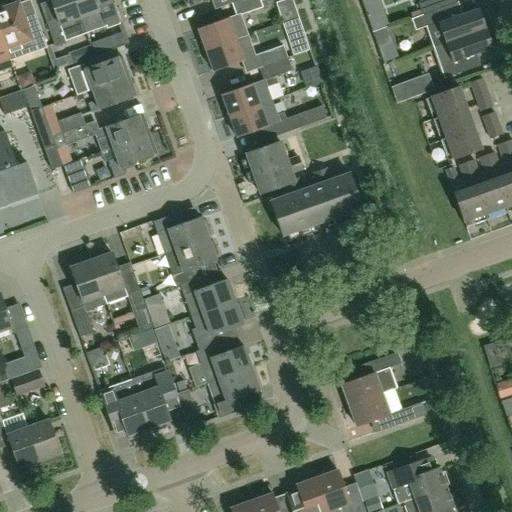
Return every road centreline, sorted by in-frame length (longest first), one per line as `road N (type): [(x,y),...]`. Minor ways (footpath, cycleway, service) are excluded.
road 1 (residential): [(177,468),(271,435),(292,393),(289,348),(301,325),(511,243)]
road 2 (residential): [(106,493),(19,250)]
road 3 (residential): [(19,250),(193,187),(203,170)]
road 4 (residential): [(203,170),(203,145),(152,0)]
